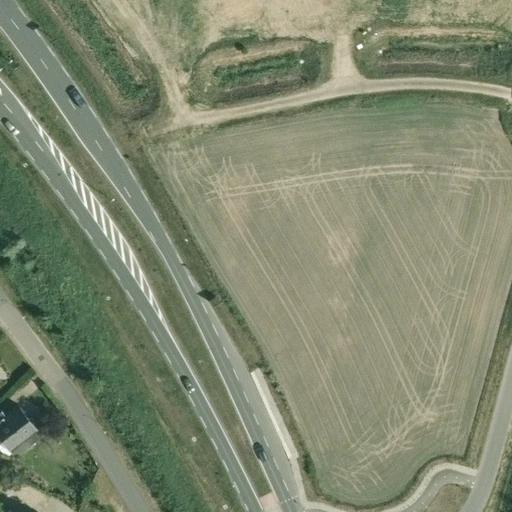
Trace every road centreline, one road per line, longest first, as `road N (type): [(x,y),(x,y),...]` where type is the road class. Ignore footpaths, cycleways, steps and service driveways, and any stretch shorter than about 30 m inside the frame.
road 1 (primary): [(290,511),(151,222),(0,7)]
road 2 (primary): [(0,103),(159,332),(254,511)]
road 3 (unclassified): [(511,95),(449,84),(370,86),(152,129)]
road 4 (unclassified): [(0,302),(142,511)]
road 5 (unclassified): [(511,380),(470,511)]
